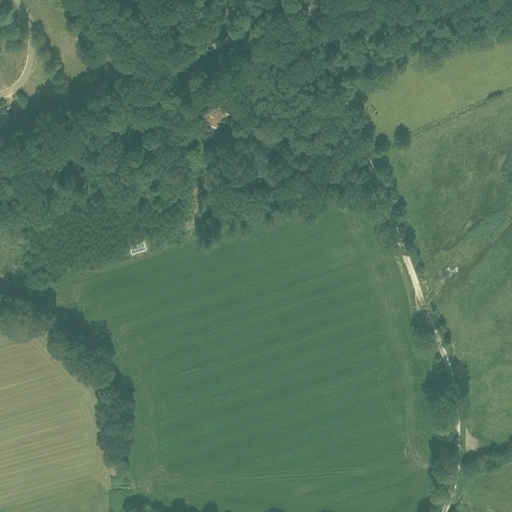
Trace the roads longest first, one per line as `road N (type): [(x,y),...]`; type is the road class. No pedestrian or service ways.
road 1 (track): [(440,511),(454,447),(446,370),(311,20),(299,12)]
road 2 (track): [(105,0),(164,51),(184,58),(299,12)]
